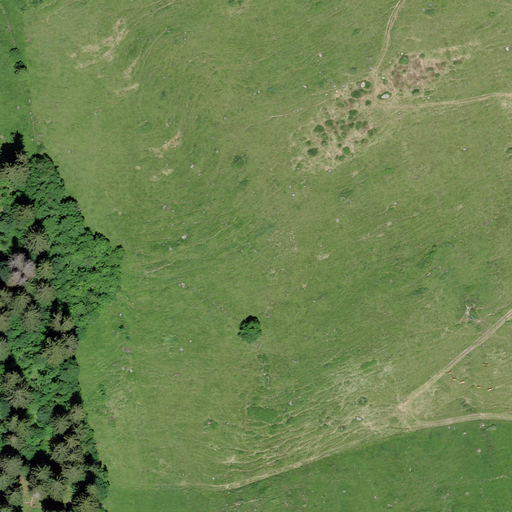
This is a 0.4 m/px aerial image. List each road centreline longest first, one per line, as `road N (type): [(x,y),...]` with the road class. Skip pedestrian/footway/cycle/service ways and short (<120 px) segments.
road 1 (track): [(511,311),(418,391),(409,411),(429,424),(511,418)]
road 2 (track): [(404,0),(377,68),(377,92),(423,104),(511,94)]
